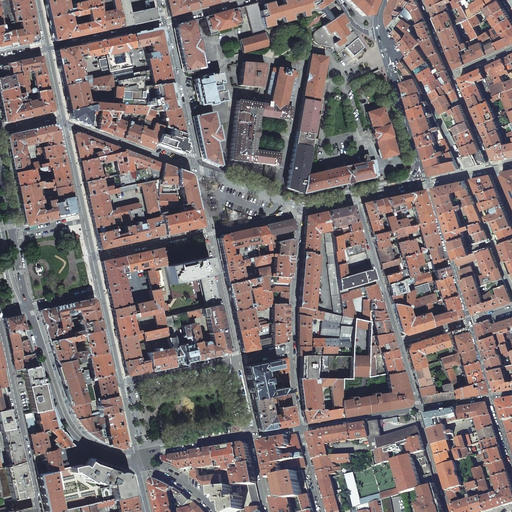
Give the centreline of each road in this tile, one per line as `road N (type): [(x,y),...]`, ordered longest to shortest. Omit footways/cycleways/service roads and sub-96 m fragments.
road 1 (residential): [(28,307),(66,423),(92,450),(112,459),(138,456)]
road 2 (residential): [(38,511),(0,335)]
road 3 (residential): [(384,0),(378,34),(416,156)]
road 4 (residential): [(397,341),(354,197)]
road 5 (residential): [(195,168),(165,22)]
road 6 (residential): [(425,181),(468,320)]
road 7 (residential): [(195,168),(60,120)]
road 8 (residential): [(293,349),(300,206)]
road 9 (residential): [(208,231),(237,359)]
road 10 (residential): [(43,47),(165,22)]
road 11 (residential): [(90,258),(208,231)]
